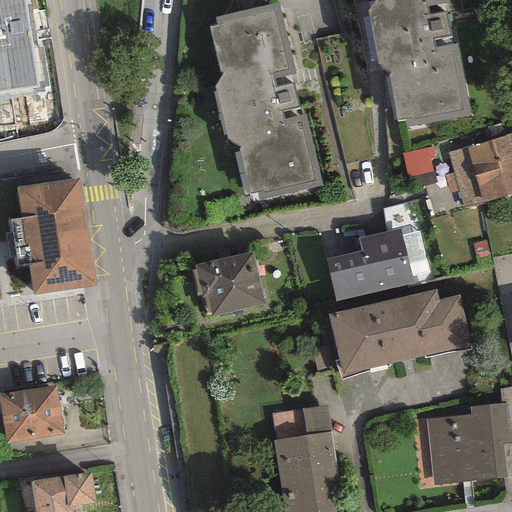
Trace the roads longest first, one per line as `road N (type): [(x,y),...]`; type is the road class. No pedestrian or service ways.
road 1 (residential): [(108,252),(134,245),(144,227),(162,0)]
road 2 (unclassified): [(147,511),(108,252)]
road 3 (unclassified): [(92,140),(70,0)]
